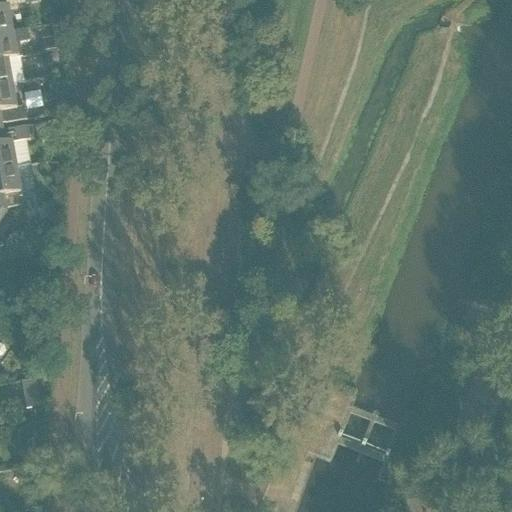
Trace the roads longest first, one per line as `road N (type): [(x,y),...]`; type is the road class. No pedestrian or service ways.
road 1 (secondary): [(115,0),(99,296)]
road 2 (secondary): [(142,511),(99,296)]
road 3 (secondary): [(99,296),(83,511)]
